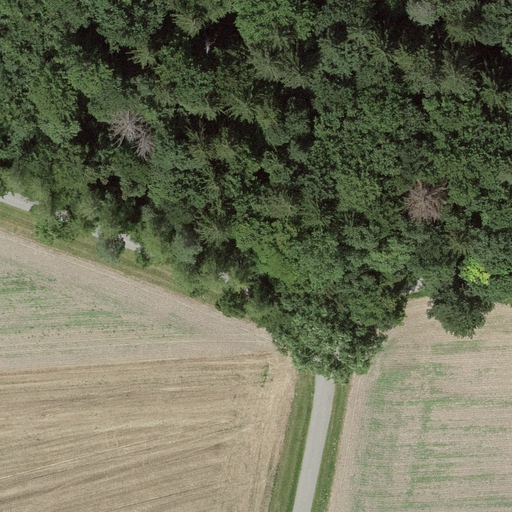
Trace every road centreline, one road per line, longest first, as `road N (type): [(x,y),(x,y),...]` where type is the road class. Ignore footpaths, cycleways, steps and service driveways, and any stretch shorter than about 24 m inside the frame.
road 1 (track): [(301,511),(323,394),(310,349),(239,295),(0,202)]
road 2 (track): [(511,267),(370,273),(239,295)]
